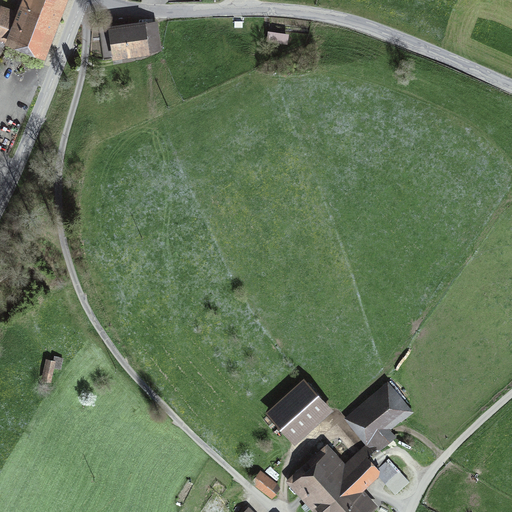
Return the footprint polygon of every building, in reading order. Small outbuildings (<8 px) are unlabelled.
[(21,0),(19,7),(18,6),(14,15),(2,10),(0,14),(0,40),(7,43),(9,40),(41,52),(60,0),(21,0)] [(104,59),(117,58),(117,54),(157,48),(153,25),(113,31),(113,25),(100,27),(104,59)] [(269,34),(268,41),(286,43),(287,36),(269,34)] [(44,379),(50,381),(54,362),(48,360),(44,379)] [(272,415),(292,437),(326,406),(306,384),(272,415)] [(407,406),(392,387),(353,420),(377,450),(392,437),(382,426),(407,406)] [(353,470),(344,478),(324,455),(311,467),(307,463),(293,476),(324,511),(364,511),(370,507),(357,492),(377,474),(386,484),(400,472),(388,459),(376,470),(365,458),(365,459),(363,457),(351,468),(353,470)] [(255,482),(273,495),(278,488),(261,475),(255,482)]
